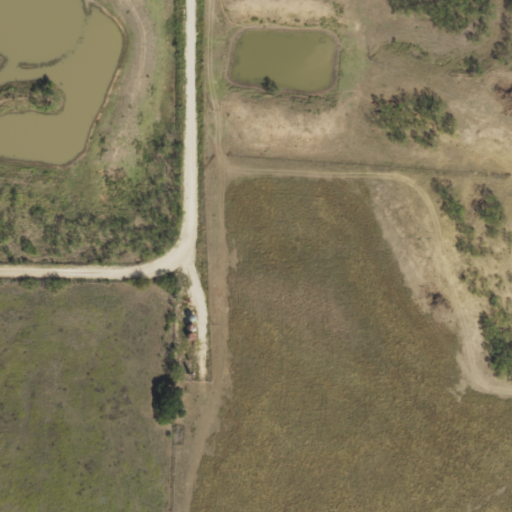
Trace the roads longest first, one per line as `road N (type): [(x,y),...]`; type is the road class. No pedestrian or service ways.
road 1 (residential): [(511,377),(492,344),(462,213),(401,147),(189,152)]
road 2 (residential): [(0,280),(142,282),(179,266),(190,225),(189,0)]
